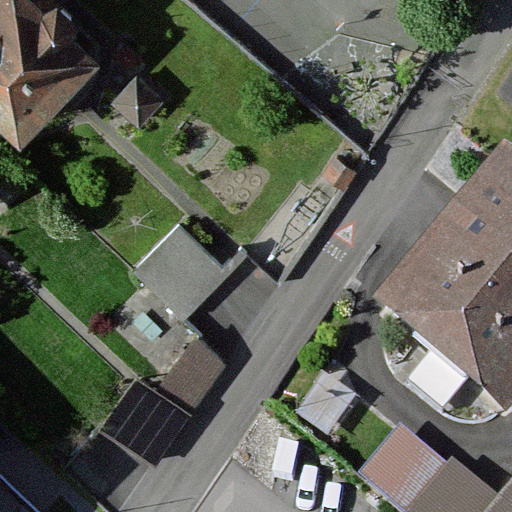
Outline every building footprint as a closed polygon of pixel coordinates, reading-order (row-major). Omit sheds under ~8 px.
[(104,67),(33,0),(0,0),(0,126),(24,149),(104,67)] [(162,102),(136,78),(113,103),(139,127),(162,102)] [(511,511),(511,165),(491,148),(377,286),(496,383),(511,363),(511,484),(500,499),(452,460),(445,467),(406,429),(366,475),(410,511),(511,511)] [(229,271),(185,229),(136,280),(180,322),(229,271)] [(160,393),(138,377),(100,430),(155,469),(229,367),(195,343),(160,393)] [(327,360),(295,408),(331,432),(363,383),(327,360)]
